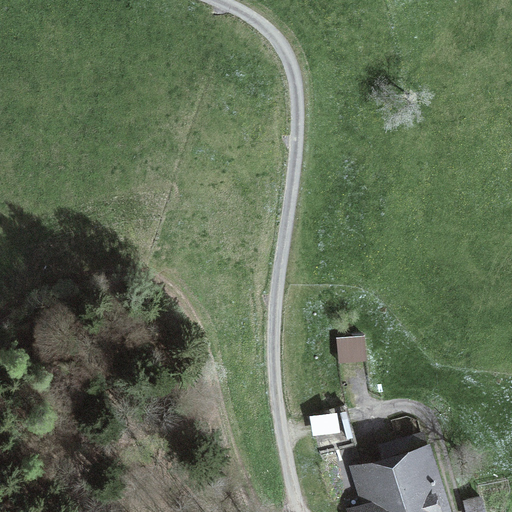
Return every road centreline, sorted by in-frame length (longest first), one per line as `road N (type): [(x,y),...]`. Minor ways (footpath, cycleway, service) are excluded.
road 1 (residential): [(301,511),(276,404),(273,350),(296,84),(277,37),(219,0)]
road 2 (track): [(266,511),(233,455),(198,329),(170,286),(151,276),(96,273),(0,313)]
road 3 (residential): [(459,511),(425,413),(400,406),(354,415)]
